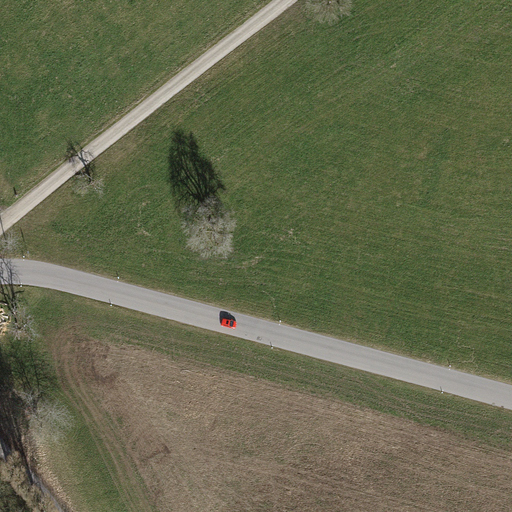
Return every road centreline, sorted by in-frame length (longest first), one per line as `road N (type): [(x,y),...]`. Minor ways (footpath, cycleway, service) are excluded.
road 1 (tertiary): [(0,276),(63,282),(511,400)]
road 2 (track): [(0,231),(299,0)]
